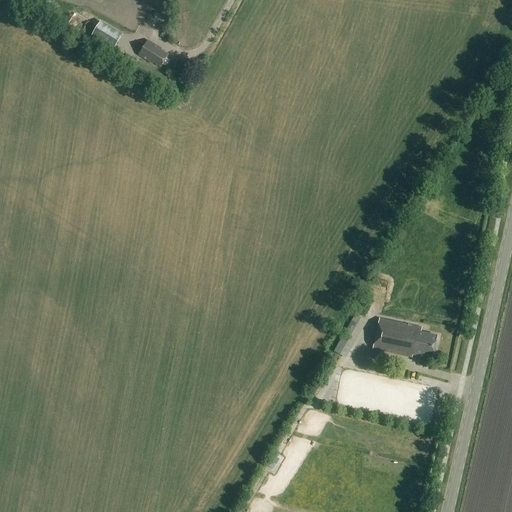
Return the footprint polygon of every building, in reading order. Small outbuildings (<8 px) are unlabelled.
[(114,50),(124,35),(101,21),(92,36),(114,50)] [(162,49),(149,41),(140,56),(153,64),(154,63),(161,67),(169,55),(161,50),(162,49)] [(355,316),(333,353),(345,359),(367,322),(355,316)] [(433,358),(438,336),(421,332),(422,328),(380,319),(374,349),(413,358),(413,355),(422,357),(422,355),(433,358)] [(371,411),(372,405),(345,399),(344,405),(371,411)]
